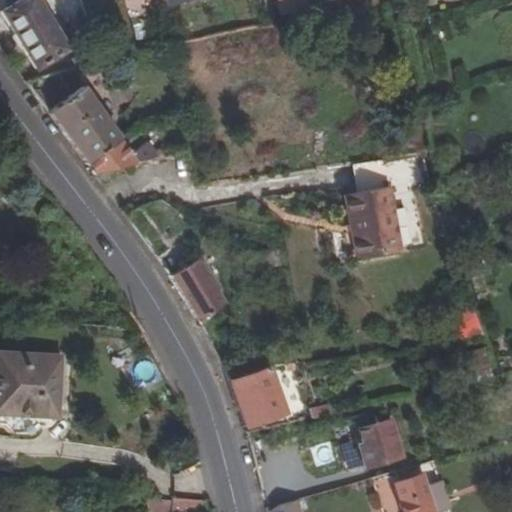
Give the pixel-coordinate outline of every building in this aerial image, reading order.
[(36,0),(22,0),(2,12),(37,67),(67,49),(36,0)] [(304,0),(277,0),(282,13),(306,7),(304,0)] [(82,67),(96,64),(85,47),(77,52),(80,55),(73,60),(78,68),(82,67)] [(26,84),(67,137),(101,112),(71,71),(26,84)] [(67,137),(87,163),(121,139),(101,112),(67,137)] [(132,155),(121,139),(87,163),(95,173),(137,165),(139,163),(144,161),(150,160),(142,148),(132,155)] [(158,150),(152,142),(142,148),(150,160),(165,157),(164,149),(158,150)] [(343,195),(352,235),(357,234),(362,259),(403,251),(390,188),(343,195)] [(352,235),(357,260),(362,259),(357,234),(352,235)] [(227,303),(199,259),(171,276),(199,321),(227,303)] [(463,324),(468,338),(483,336),(478,320),(463,324)] [(237,352),(240,359),(252,355),(249,348),(237,352)] [(472,353),(480,380),(493,377),(486,348),(472,353)] [(61,356),(0,353),(0,414),(57,417),(61,356)] [(257,371),(252,355),(240,359),(242,365),(245,375),(257,371)] [(245,375),(242,365),(232,369),(230,363),(222,365),(229,380),(245,375)] [(245,427),(286,414),(268,367),(257,371),(245,375),(229,380),(245,427)] [(311,418),(330,414),(328,406),(310,410),(311,418)] [(358,440),(365,467),(402,457),(392,421),(360,429),(362,439),(358,440)] [(286,447),(286,486),(301,486),(300,447),(286,447)] [(403,511),(433,511),(421,476),(395,484),(400,501),(403,511)] [(122,509),(145,511),(146,499),(123,497),(122,509)] [(158,511),(171,511),(173,501),(146,499),(145,511),(158,511)] [(298,511),(296,500),(286,503),(283,503),(277,505),(272,509),(269,511),(298,511)] [(209,511),(208,504),(173,501),(171,511),(209,511)]
